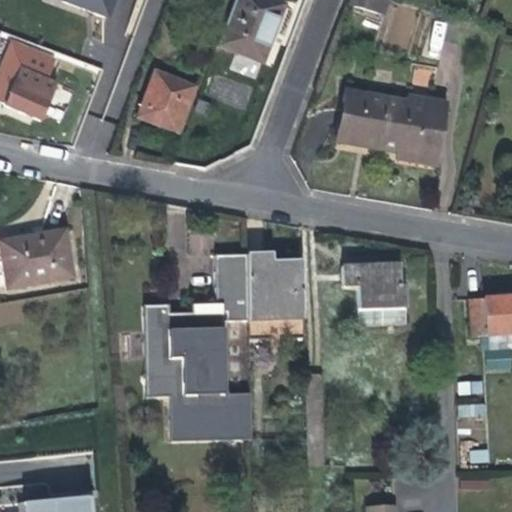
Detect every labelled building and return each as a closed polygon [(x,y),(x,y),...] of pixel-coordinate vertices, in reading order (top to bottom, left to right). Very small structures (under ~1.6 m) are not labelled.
[(58,0),(55,9),(98,25),(108,0),(58,0)] [(277,5),(263,0),(228,0),(211,48),(247,61),(255,37),(264,40),(277,5)] [(383,0),(345,0),(345,2),(379,15),(383,0)] [(379,15),(345,2),(344,7),(379,18),(379,15)] [(411,48),(415,8),(390,5),(386,46),(411,48)] [(442,49),(444,22),(433,21),(432,49),(442,49)] [(255,64),(264,40),(255,37),(247,61),(255,64)] [(147,72),(129,119),(172,134),(190,87),(147,72)] [(50,90),(13,75),(0,104),(0,112),(34,127),(50,90)] [(245,108),(252,86),(215,75),(208,97),(245,108)] [(397,106),(335,96),(328,137),(391,147),(391,153),(427,159),(435,107),(398,101),(397,106)] [(0,245),(0,258),(6,291),(70,278),(62,239),(36,244),(35,240),(0,245)] [(263,258),(244,257),(244,262),(246,322),(247,338),(300,336),(298,267),(263,266),(263,258)] [(246,322),(244,262),(213,264),(213,312),(188,314),(188,323),(166,324),(167,314),(160,314),(140,316),(142,397),(167,397),(169,444),(250,441),(248,393),(224,394),(221,323),(246,322)] [(355,311),(403,308),(403,290),(397,290),(395,265),(339,268),(340,288),(353,288),(355,311)] [(511,341),(511,316),(511,305),(470,307),(471,344),(488,343),(511,341)] [(404,326),(403,308),(355,311),(356,328),(404,326)] [(511,341),(488,343),(489,356),(511,355),(511,341)] [(317,375),(301,375),(304,467),(320,466),(317,375)] [(456,381),(457,395),(483,394),(483,380),(456,381)] [(486,402),(457,404),(457,418),(487,417),(486,402)] [(50,503),(88,499),(94,499),(94,492),(49,497),(50,503)] [(89,511),(88,499),(50,503),(20,506),(20,511),(89,511)]
